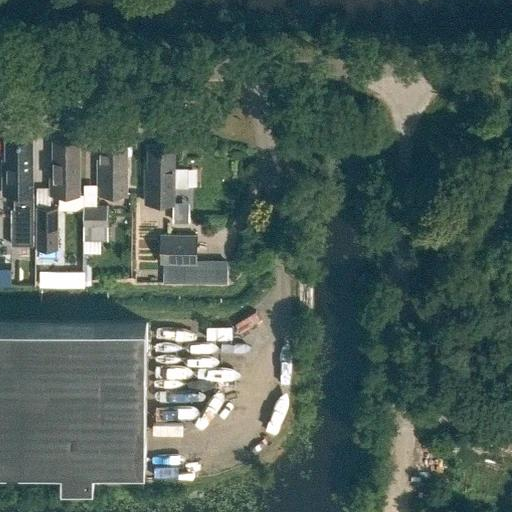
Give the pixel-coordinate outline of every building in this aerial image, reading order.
[(51,160),(51,194),(80,194),(80,141),(54,141),(54,160),(51,160)] [(98,160),(98,194),(127,194),(127,141),(101,141),(101,160),(98,160)] [(4,161),(4,193),(16,193),(16,207),(13,207),(13,243),(35,243),(35,191),(32,193),(32,142),(7,142),(7,161),(4,161)] [(146,168),(145,202),(174,202),(175,187),(188,187),(188,168),(175,168),(175,149),(149,149),(149,168),(146,168)] [(84,225),(108,225),(108,205),(84,205),(84,225)] [(37,249),(59,249),(58,207),(36,207),(37,249)] [(160,263),(198,263),(198,233),(160,233),(160,263)] [(42,265),(42,284),(85,284),(85,265),(42,265)] [(0,463),(63,464),(63,480),(95,480),(95,464),(147,464),(147,321),(0,319),(0,463)]
